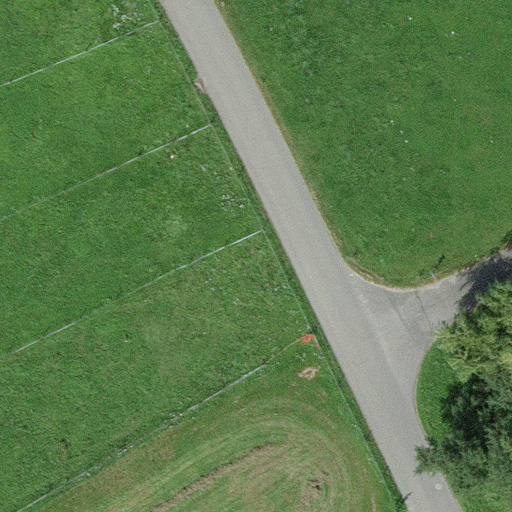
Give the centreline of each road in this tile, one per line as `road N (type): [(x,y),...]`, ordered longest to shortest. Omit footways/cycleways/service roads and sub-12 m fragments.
road 1 (unclassified): [(365,351),(191,0)]
road 2 (unclassified): [(439,511),(365,351)]
road 3 (unclassified): [(365,351),(511,270)]
